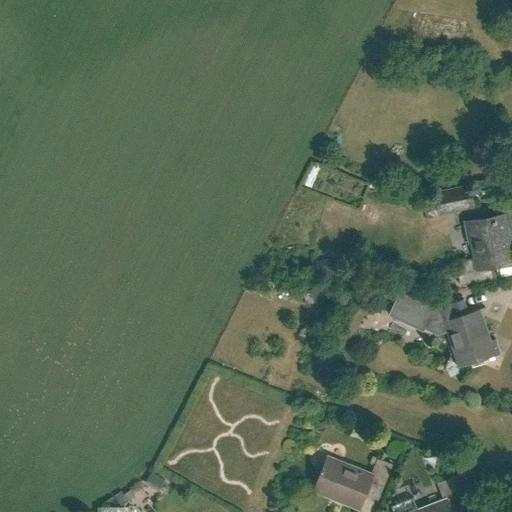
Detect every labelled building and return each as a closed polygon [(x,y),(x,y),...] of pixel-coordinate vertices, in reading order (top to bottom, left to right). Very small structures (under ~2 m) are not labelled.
[(439,215),(476,208),(471,185),(435,191),(439,215)] [(510,239),(505,214),(491,217),(492,220),(471,224),(478,257),(455,262),(459,285),(493,278),(491,266),(511,262),(507,240),(510,239)] [(389,262),(382,263),(383,273),(390,272),(389,262)] [(424,325),(438,332),(441,331),(442,332),(448,330),(461,367),(500,353),(496,339),(489,341),(478,309),(468,312),(464,299),(435,308),(401,293),(391,314),(423,328),(424,325)] [(377,500),(392,464),(377,458),(371,474),(326,457),(313,490),(359,508),(364,495),(377,500)] [(465,511),(452,478),(437,483),(444,500),(418,510),(413,497),(390,506),(392,511),(465,511)]
